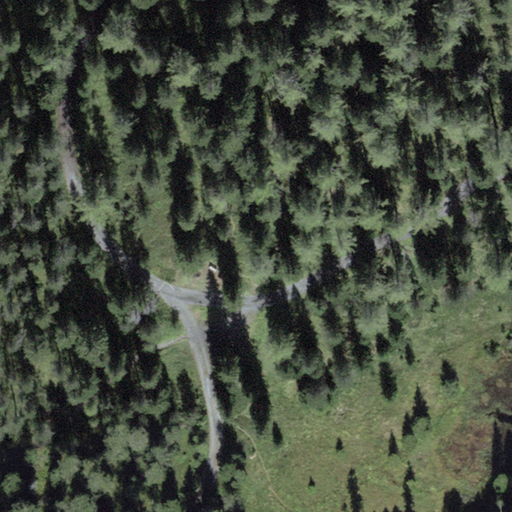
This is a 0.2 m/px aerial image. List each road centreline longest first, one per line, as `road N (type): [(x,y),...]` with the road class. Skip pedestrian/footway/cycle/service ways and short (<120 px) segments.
road 1 (track): [(97,0),(61,123),(76,212),(107,251),(154,284)]
road 2 (track): [(273,294),(511,173)]
road 3 (track): [(154,284),(218,411),(195,511)]
